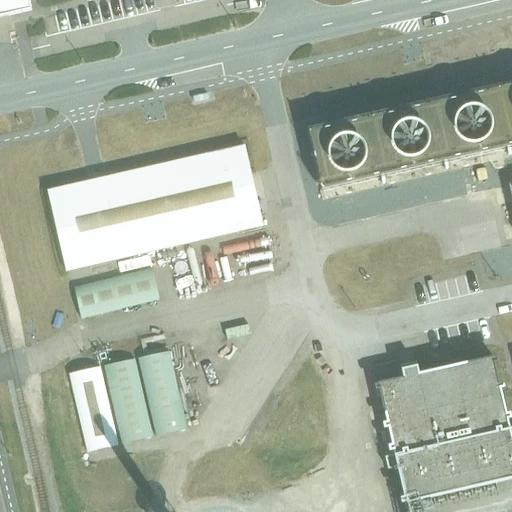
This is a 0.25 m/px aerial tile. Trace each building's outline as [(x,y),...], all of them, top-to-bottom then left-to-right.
[(0,0),(0,16),(31,10),(28,0),(0,0)] [(511,83),(308,130),(321,190),(511,145),(511,83)] [(244,147),(47,192),(66,274),(263,228),(244,147)] [(119,274),(151,267),(149,257),(117,264),(119,274)] [(81,320),(159,301),(151,268),(73,287),(81,320)] [(138,360),(156,438),(187,430),(169,353),(138,360)] [(493,359),(493,358),(419,374),(417,367),(401,371),(402,378),(378,384),(378,386),(374,386),(375,392),(379,391),(386,423),(383,424),(384,431),(387,430),(388,431),(384,432),(386,441),(390,441),(391,446),(387,447),(389,453),(392,452),(393,456),(385,458),(387,470),(396,469),(403,499),(400,500),(401,505),(511,479),(511,442),(511,428),(509,429),(507,421),(511,420),(510,414),(506,415),(501,390),(504,389),(503,384),(499,384),(494,365),(498,364),(497,358),(493,359)] [(135,361),(104,368),(121,445),(153,438),(135,361)] [(69,375),(87,454),(118,446),(100,369),(69,375)]
